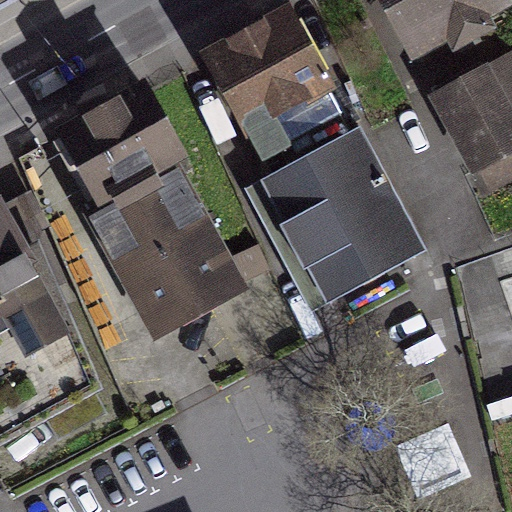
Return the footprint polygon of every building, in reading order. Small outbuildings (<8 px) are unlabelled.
[(0,0),(0,9),(16,0),(0,0)] [(502,0),(381,0),(411,55),(505,5),(502,0)] [(294,19),(193,69),(312,309),(414,258),(294,19)] [(511,111),(485,61),(433,89),(486,186),(511,172),(511,111)] [(147,111),(58,156),(154,343),(242,298),(147,111)] [(0,195),(0,443),(105,395),(0,195)]
